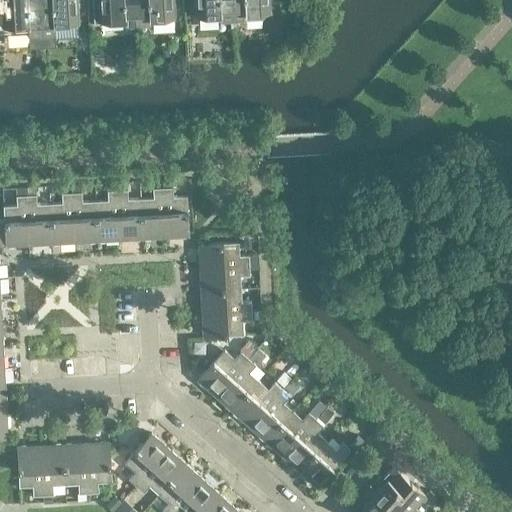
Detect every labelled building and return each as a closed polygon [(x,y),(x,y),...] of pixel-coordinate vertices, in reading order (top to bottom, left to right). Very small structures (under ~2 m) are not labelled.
[(43,46),(40,4),(28,4),(27,0),(3,0),(5,27),(28,26),(29,46),(43,46)] [(52,0),(52,3),(40,4),(43,46),(56,45),(55,25),(78,23),(76,0),(52,0)] [(124,26),(138,25),(136,0),(99,0),(101,22),(124,21),(124,26)] [(136,0),(138,25),(151,24),(151,19),(174,18),(173,0),(136,0)] [(220,21),(233,20),(232,0),(195,0),(196,17),(220,16),(220,21)] [(232,0),(233,20),(247,19),(246,14),(270,13),(269,0),(232,0)] [(153,196),(140,197),(142,237),(165,236),(163,186),(152,187),(153,196)] [(173,186),(163,186),(165,236),(189,235),(187,195),(173,195),(173,186)] [(127,188),(117,189),(120,238),(142,237),(140,197),(128,198),(127,188)] [(107,199),(95,200),(97,240),(120,238),(117,189),(107,189),(107,199)] [(62,201),(49,202),(51,242),(74,241),(71,191),(61,192),(62,201)] [(82,191),(71,191),(74,241),(97,240),(95,200),(82,200),(82,191)] [(36,193),(26,194),(28,243),(51,242),(49,202),(36,203),(36,193)] [(16,204),(3,205),(3,220),(5,245),(28,243),(26,194),(16,194),(16,204)] [(238,241),(198,243),(200,267),(249,264),(248,254),(239,255),(238,241)] [(249,264),(200,267),(201,290),(241,287),(240,275),(250,274),(249,264)] [(241,287),(201,290),(202,312),(251,310),(251,300),(241,300),(241,287)] [(251,310),(202,312),(203,336),(243,334),(242,320),(252,320),(251,310)] [(197,378),(215,394),(254,350),(251,347),(244,354),(240,350),(234,357),(224,348),(197,378)] [(254,350),(215,394),(232,409),(258,379),(249,371),(255,364),(251,360),(258,353),(254,350)] [(258,379),(232,409),(249,424),(282,387),(274,381),(268,388),(258,379)] [(289,379),(282,387),(249,424),(266,440),(292,410),(283,401),(289,394),(286,391),(293,383),(289,379)] [(310,410),(317,416),(321,411),(324,408),(318,402),(310,410)] [(292,410),(266,440),(283,455),(316,418),(308,411),(302,418),(292,410)] [(317,416),(316,418),(283,455),(300,470),(326,440),(317,432),(323,424),(320,421),(326,415),(321,411),(317,416)] [(140,432),(148,431),(147,423),(139,423),(140,432)] [(151,432),(146,437),(142,434),(136,434),(132,438),(133,445),(136,448),(124,461),(134,471),(128,478),(135,484),(168,447),(151,432)] [(354,450),(365,439),(357,432),(347,444),(354,450)] [(326,440),(300,470),(317,486),(350,449),(342,442),(336,449),(326,440)] [(109,441),(86,442),(88,492),(98,491),(98,481),(111,481),(109,441)] [(86,442),(63,443),(65,483),(78,482),(78,492),(88,492),(86,442)] [(63,443),(40,445),(43,503),(52,502),(51,494),(53,494),(52,484),(65,483),(63,443)] [(40,445),(16,446),(18,486),(32,485),(33,495),(34,495),(35,503),(43,503),(40,445)] [(168,447),(135,484),(143,491),(149,484),(159,492),(185,463),(168,447)] [(185,463),(159,492),(168,501),(162,508),(165,511),(171,511),(202,478),(185,463)] [(409,511),(425,494),(405,476),(393,465),(384,475),(387,478),(372,495),(391,511),(409,511)] [(202,478),(171,511),(202,511),(219,493),(202,478)] [(219,493),(202,511),(232,511),(236,508),(219,493)] [(391,511),(372,495),(357,511),(356,511),(391,511)] [(117,511),(123,511),(128,506),(121,500),(114,509),(117,511)]
